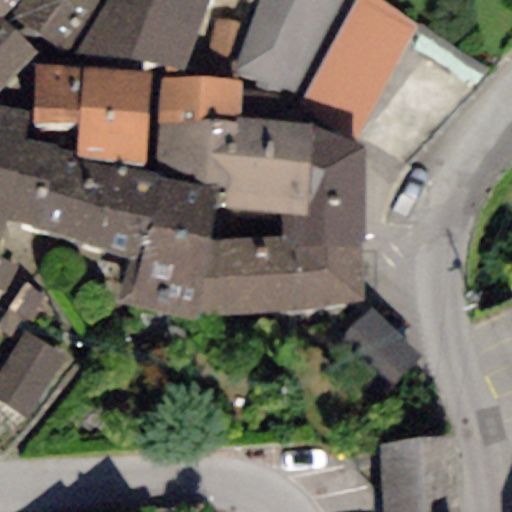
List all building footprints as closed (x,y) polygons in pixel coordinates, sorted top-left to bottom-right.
[(0,0),(0,21),(7,14),(21,0),(0,0)] [(102,9),(90,0),(21,0),(7,14),(66,63),(102,9)] [(109,0),(66,75),(150,83),(180,86),(213,0),(109,0)] [(345,0),(253,0),(259,3),(232,79),(292,102),(345,0)] [(378,149),(424,22),(363,0),(357,0),(312,125),(378,149)] [(0,96),(36,60),(0,25),(0,96)] [(66,75),(34,72),(33,132),(77,133),(76,165),(142,170),(146,131),(150,83),(66,75)] [(150,83),(146,131),(239,131),(239,128),(240,90),(180,86),(150,83)] [(0,114),(0,244),(1,244),(5,228),(22,149),(29,121),(0,114)] [(312,134),(239,128),(239,131),(146,131),(142,170),(141,180),(160,186),(218,202),(215,216),(281,225),(306,228),(312,134)] [(365,156),(312,134),(306,228),(281,225),(281,246),(296,245),(296,257),(362,255),(365,156)] [(60,157),(22,149),(5,228),(39,237),(60,157)] [(72,160),(60,157),(39,237),(88,253),(87,256),(128,268),(140,272),(160,186),(141,180),(74,166),(72,160)] [(128,268),(116,311),(195,329),(197,320),(210,247),(215,216),(218,202),(160,186),(140,272),(128,268)] [(362,313),(362,255),(296,257),(296,245),(281,246),(210,247),(197,320),(296,319),(362,313)] [(420,362),(369,314),(327,358),(378,406),(420,362)] [(22,336),(0,371),(0,404),(28,422),(65,363),(22,336)] [(455,511),(451,445),(374,449),(376,511),(455,511)]
